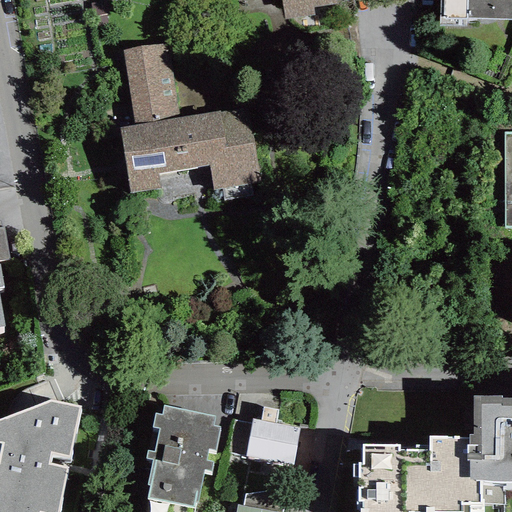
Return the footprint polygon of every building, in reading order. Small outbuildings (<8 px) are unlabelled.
[(282,0),(286,20),(316,15),(314,6),(337,3),(336,0),(282,0)] [(511,0),(444,0),(444,19),(511,19),(511,0)] [(167,42),(122,50),(135,125),(118,128),(129,191),(160,186),(158,175),(188,170),(179,118),(167,42)] [(246,105),(179,118),(188,170),(208,166),(213,187),(260,179),(246,105)] [(399,444),(361,444),(361,462),(357,462),(357,465),(351,465),(351,477),(357,477),(357,501),(362,501),(362,508),(360,508),(359,511),(461,511),(461,504),(504,504),(504,482),(511,482),(511,398),(502,399),(502,396),(473,396),(473,434),(468,434),(468,436),(427,436),(427,450),(399,450),(399,444)] [(0,511),(58,511),(67,469),(47,465),(49,454),(69,458),(79,408),(48,402),(0,419),(0,441),(3,442),(0,458),(0,511)] [(215,416),(164,407),(162,415),(155,413),(152,428),(159,429),(155,452),(148,451),(146,460),(152,461),(147,486),(149,486),(147,499),(194,508),(195,504),(198,504),(204,471),(211,472),(213,462),(206,461),(209,450),(215,451),(220,427),(213,426),(215,416)] [(261,421),(275,424),(277,410),(263,407),(261,421)] [(245,455),(252,424),(234,420),(228,452),(245,455)] [(261,421),(253,420),(252,424),(245,455),(245,457),(292,466),(299,428),(275,424),(261,421)] [(286,487),(244,494),(241,505),(237,504),(235,511),(283,511),(284,511),(281,511),(286,487)]
